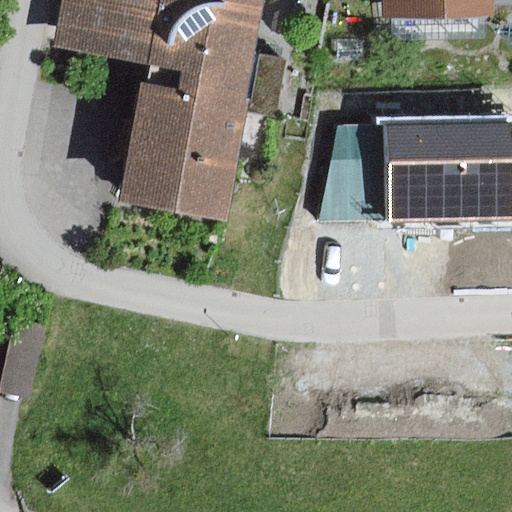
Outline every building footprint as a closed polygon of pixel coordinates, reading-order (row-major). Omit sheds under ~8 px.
[(165,38),(238,51),(247,0),(48,0),(41,45),(160,65),(165,38)] [(511,0),(376,0),(377,18),(490,15),(490,6),(511,5),(511,0)] [(165,38),(160,65),(157,83),(119,76),(112,116),(104,114),(97,154),(107,156),(99,200),(210,219),(229,111),(260,117),(271,56),(238,51),(165,38)] [(511,155),(511,121),(385,124),(387,223),(511,220),(511,155)] [(10,317),(0,358),(0,391),(24,398),(43,325),(10,317)]
